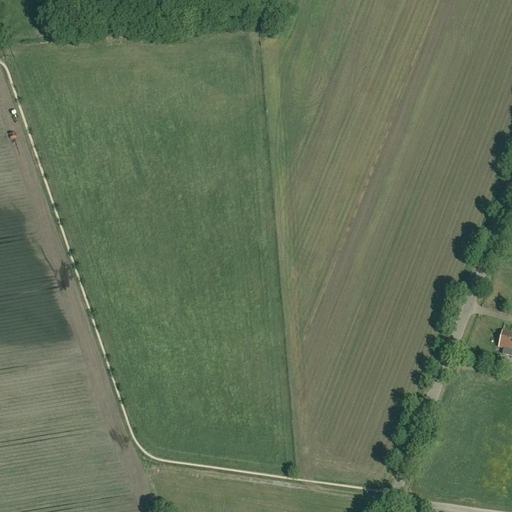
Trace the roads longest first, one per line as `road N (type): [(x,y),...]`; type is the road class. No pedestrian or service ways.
road 1 (unclassified): [(387,511),(511,195)]
road 2 (track): [(479,511),(144,465)]
